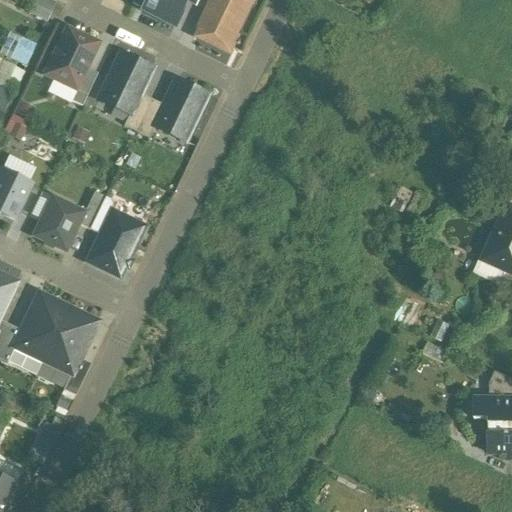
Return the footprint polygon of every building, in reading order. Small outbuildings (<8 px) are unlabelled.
[(190,0),(149,0),(144,12),(177,27),(190,0)] [(252,0),(216,0),(198,38),(227,52),(252,0)] [(98,45),(66,30),(44,77),(76,92),(86,71),(98,45)] [(2,55),(26,66),(35,45),(11,34),(2,55)] [(152,71),(120,56),(98,102),(129,117),(130,117),(140,96),(152,71)] [(3,62),(0,71),(0,109),(9,112),(22,68),(3,62)] [(76,92),(71,103),(81,108),(97,76),(86,71),(76,92)] [(207,98),(175,82),(163,107),(153,128),(154,129),(185,143),(207,98)] [(140,96),(130,117),(129,117),(123,128),(136,134),(151,102),(140,96)] [(163,107),(151,102),(136,134),(148,140),(154,129),(153,128),(163,107)] [(29,187),(0,175),(0,213),(16,220),(29,187)] [(404,212),(410,191),(398,187),(391,209),(404,212)] [(105,199),(94,194),(84,215),(78,227),(89,232),(105,199)] [(84,215),(52,199),(33,238),(65,253),(78,227),(84,215)] [(105,199),(89,232),(100,237),(111,214),(112,214),(116,205),(105,199)] [(511,209),(508,208),(483,261),(483,262),(505,273),(511,275),(511,209)] [(112,214),(111,214),(100,237),(87,264),(119,280),(143,229),(112,214)] [(505,273),(483,262),(483,261),(480,259),(473,275),(498,287),(505,273)] [(0,316),(15,285),(0,277),(0,316)] [(21,333),(13,349),(14,349),(42,363),(68,310),(39,296),(21,333)] [(96,324),(68,310),(42,363),(70,376),(71,376),(79,360),(96,324)] [(0,346),(10,327),(0,322),(0,346)] [(21,333),(10,327),(0,346),(0,361),(7,365),(14,349),(13,349),(21,333)] [(79,360),(71,376),(70,376),(63,392),(75,398),(91,366),(79,360)] [(490,386),(490,402),(511,402),(511,381),(494,374),(490,386)] [(489,422),(488,456),(507,456),(507,462),(511,462),(511,402),(490,402),(472,401),(472,422),(489,422)] [(0,511),(2,511),(14,487),(0,480),(0,511)]
